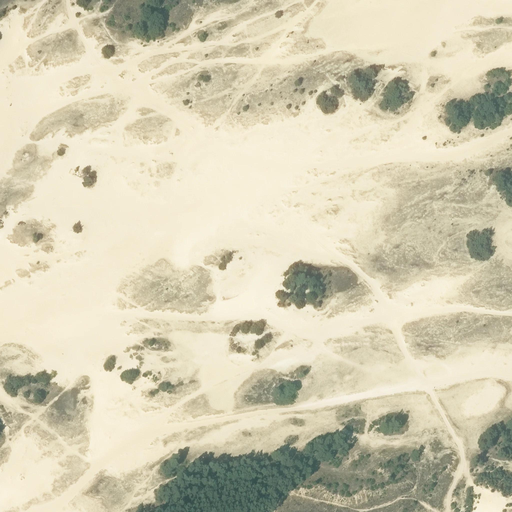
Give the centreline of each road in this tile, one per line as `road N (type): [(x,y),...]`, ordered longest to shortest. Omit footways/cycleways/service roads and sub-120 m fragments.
road 1 (track): [(253,0),(107,69),(353,261),(386,303),(461,446),(464,461),(447,511)]
road 2 (track): [(511,381),(485,376),(183,423),(132,441),(45,511)]
